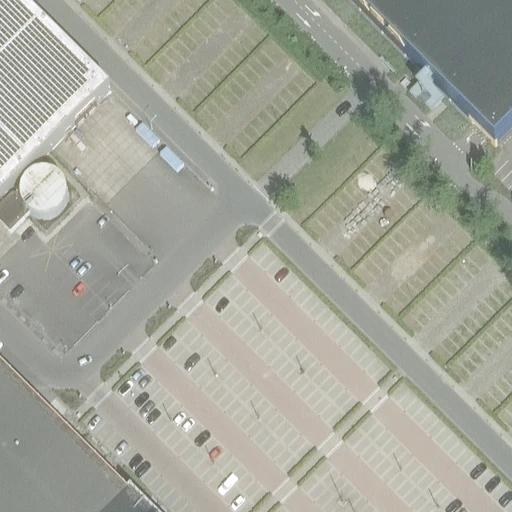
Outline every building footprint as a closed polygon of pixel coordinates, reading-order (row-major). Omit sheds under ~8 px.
[(0,0),(0,202),(110,93),(16,0),(0,0)] [(511,0),(345,0),(494,150),(504,140),(511,132),(511,0)] [(20,194),(19,197),(20,200),(20,202),(21,205),(22,207),(23,209),(24,211),(26,213),(27,215),(29,216),(32,218),(34,219),(37,220),(39,221),(42,221),(45,221),(48,221),(50,220),(53,219),(55,218),(57,216),(60,215),(61,213),(63,210),(65,208),(66,206),(67,203),(67,200),(67,198),(67,195),(67,192),(66,190),(65,187),(64,185),(62,182),(61,180),(59,178),(56,177),(54,175),(52,174),(49,174),(46,173),(44,173),(41,173),(38,174),(36,174),(33,175),(31,177),(28,178),(26,180),(25,182),(23,184),(22,187),(21,189),(20,192),(20,194)] [(0,225),(10,236),(29,216),(27,215),(26,213),(24,211),(23,209),(22,207),(21,205),(20,202),(20,200),(19,197),(11,197),(0,208),(0,225)] [(112,511),(128,497),(0,369),(0,511),(112,511)] [(142,511),(128,497),(112,511),(142,511)]
